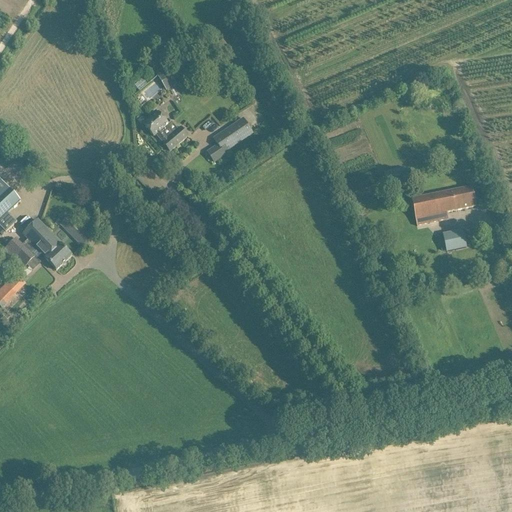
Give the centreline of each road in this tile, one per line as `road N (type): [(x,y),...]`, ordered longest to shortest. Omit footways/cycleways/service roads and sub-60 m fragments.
road 1 (unclassified): [(0,507),(289,441),(511,403)]
road 2 (track): [(511,51),(457,58),(321,117),(255,0)]
road 3 (track): [(453,60),(511,196)]
